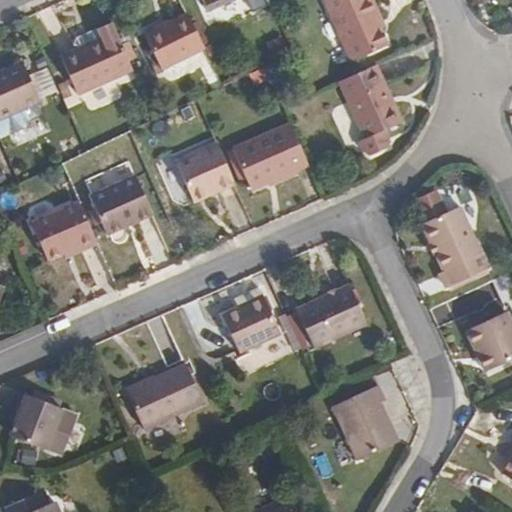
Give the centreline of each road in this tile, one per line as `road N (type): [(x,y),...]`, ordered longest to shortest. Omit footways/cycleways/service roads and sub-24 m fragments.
road 1 (residential): [(361,203),(0,359)]
road 2 (residential): [(361,203),(442,383),(438,440),(393,511)]
road 3 (residential): [(489,97),(422,163),(361,203)]
